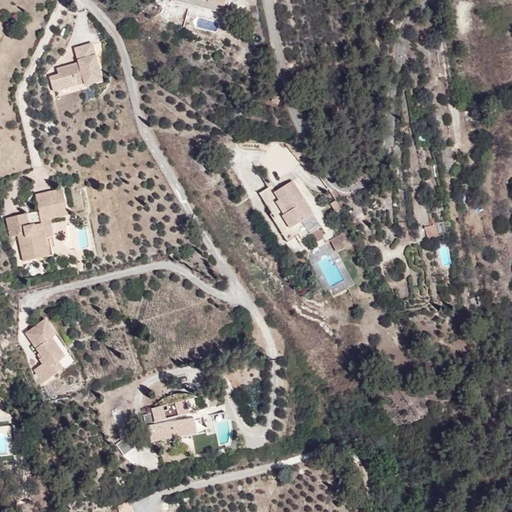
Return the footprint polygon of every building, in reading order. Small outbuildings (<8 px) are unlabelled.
[(236,0),(185,0),(234,12),(236,0)] [(102,82),(93,45),(77,50),(80,64),(58,70),(60,75),(50,78),(53,93),(85,84),(86,87),(102,82)] [(315,216),(290,179),(272,192),(278,202),(276,204),(283,218),(282,219),(291,232),(315,216)] [(70,215),(64,189),(37,197),(43,225),(29,228),(26,216),(8,220),(12,239),(20,238),(26,264),(50,258),(48,247),(53,245),(52,239),(55,238),(51,220),(70,215)] [(437,223),(425,225),(427,236),(438,234),(437,223)] [(320,227),(310,233),(316,241),(325,235),(320,227)] [(345,232),(330,238),(334,249),(350,242),(345,232)] [(71,377),(47,313),(22,334),(41,387),(71,377)] [(188,403),(151,413),(154,427),(147,430),(152,450),(199,441),(195,418),(191,420),(188,403)] [(115,442),(122,454),(136,445),(128,434),(115,442)] [(118,511),(133,511),(130,502),(117,507),(118,511)]
